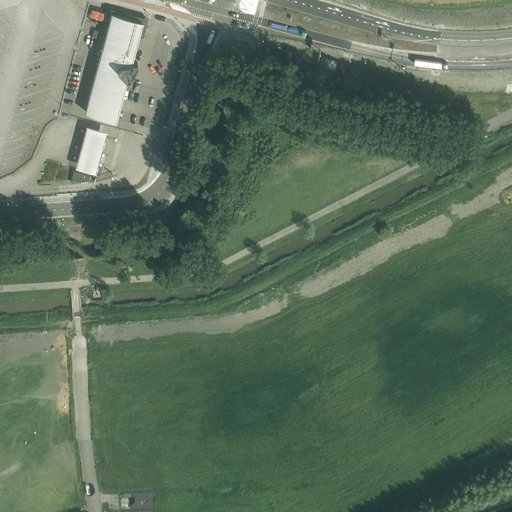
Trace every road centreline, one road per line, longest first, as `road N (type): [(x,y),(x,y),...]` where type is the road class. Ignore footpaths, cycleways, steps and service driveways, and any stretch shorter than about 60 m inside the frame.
road 1 (unclassified): [(215,10),(163,191),(141,204),(0,214)]
road 2 (secondary): [(215,10),(404,56),(511,60)]
road 3 (secondary): [(511,35),(420,33),(289,0)]
road 4 (unclassified): [(95,511),(79,336)]
